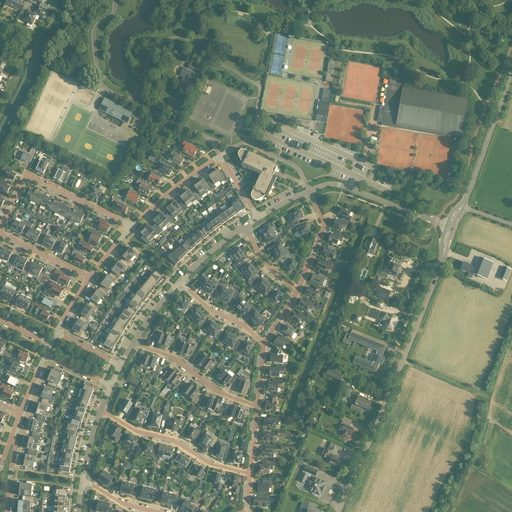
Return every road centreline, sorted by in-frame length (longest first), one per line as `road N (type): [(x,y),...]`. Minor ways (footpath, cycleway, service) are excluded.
road 1 (tertiary): [(339,511),(449,226)]
road 2 (residential): [(129,226),(220,155),(257,216)]
road 3 (residential): [(0,226),(25,177),(129,226)]
road 4 (residential): [(251,474),(207,461),(168,437),(138,433),(99,409)]
road 5 (residential): [(257,407),(210,390),(168,356),(130,345)]
road 6 (tertiary): [(463,205),(511,70)]
road 7 (residential): [(308,190),(336,184),(423,217)]
